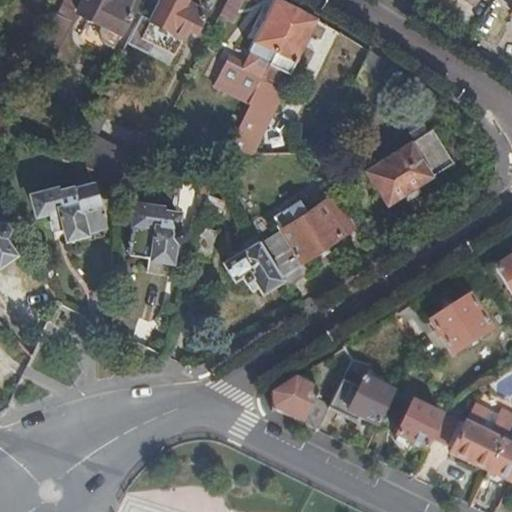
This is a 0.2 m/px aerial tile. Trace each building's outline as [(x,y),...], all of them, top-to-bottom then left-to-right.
[(63,0),(44,39),(59,48),(71,23),(72,23),(78,12),(100,25),(95,34),(95,37),(97,41),(113,49),(137,0),(63,0)] [(149,0),(128,42),(149,54),(154,45),(175,56),(185,36),(185,35),(188,27),(196,31),(205,13),(185,2),(185,0),(149,0)] [(249,103),(262,76),(296,8),(280,0),(274,0),(249,51),(251,52),(246,62),(232,55),(216,87),(249,103)] [(240,10),(244,0),(229,0),(227,4),(240,10)] [(511,0),(495,0),(494,2),(511,13),(511,15),(511,0)] [(232,24),(240,10),(227,4),(220,18),(232,24)] [(297,62),(316,20),(296,8),(262,76),(283,87),(295,62),(297,62)] [(169,65),(175,56),(154,45),(149,54),(169,65)] [(387,81),(396,68),(371,52),(344,105),(356,112),(379,76),(387,81)] [(2,124),(0,127),(0,135),(15,142),(20,131),(9,126),(19,105),(13,102),(2,124)] [(20,131),(15,142),(37,151),(43,136),(22,126),(20,131)] [(240,155),(291,153),(290,129),(261,130),(261,139),(240,140),(240,155)] [(433,129),(366,172),(387,206),(455,163),(433,129)] [(78,166),(113,180),(120,183),(133,158),(92,137),(78,166)] [(237,154),(224,155),(216,173),(223,185),(229,180),(227,177),(237,154)] [(133,158),(120,183),(130,186),(134,186),(145,165),(133,158)] [(213,181),(216,173),(200,175),(201,182),(213,181)] [(223,185),(216,173),(213,181),(219,191),(225,187),(223,185)] [(57,189),(32,196),(37,215),(49,212),(54,228),(63,226),(66,239),(71,237),(73,243),(102,236),(101,230),(105,229),(93,184),(58,192),(57,189)] [(208,198),(204,213),(219,217),(222,202),(208,198)] [(284,281),(288,288),(310,274),(302,262),(342,235),(322,204),(308,212),(301,201),(284,212),(291,225),(260,244),(284,281)] [(161,209),(135,205),(129,256),(150,259),(147,274),(168,277),(171,262),(173,249),(181,250),(182,241),(183,241),(183,240),(184,240),(185,239),(185,238),(186,237),(186,236),(186,235),(187,234),(187,233),(187,232),(187,231),(186,231),(186,230),(186,229),(185,228),(184,227),(184,226),(183,226),(183,225),(182,225),(181,224),(180,224),(179,224),(178,224),(177,224),(176,224),(177,215),(160,213),(161,209)] [(0,263),(13,255),(1,237),(4,236),(7,233),(8,229),(7,225),(4,222),(0,222),(0,263)] [(200,229),(192,258),(208,263),(216,234),(200,229)] [(284,281),(260,244),(259,242),(223,265),(234,282),(242,277),(247,284),(254,279),(263,293),(284,281)] [(179,264),(181,250),(173,249),(171,262),(179,264)] [(511,259),(496,270),(511,295),(511,259)] [(470,298),(431,324),(451,357),(491,332),(470,298)] [(352,363),(330,408),(328,411),(346,420),(348,415),(377,429),(394,395),(364,381),(371,368),(352,363)] [(320,392),(296,380),(272,395),(273,410),(318,432),(328,411),(330,408),(315,401),(320,392)] [(396,437),(426,452),(430,442),(442,419),(412,404),(396,437)] [(450,455),(488,473),(505,439),(511,424),(511,416),(500,410),(497,416),(475,406),(450,455)] [(459,425),(443,417),(442,419),(430,442),(446,451),(459,425)] [(488,473),(510,484),(511,480),(511,442),(505,439),(488,473)]
